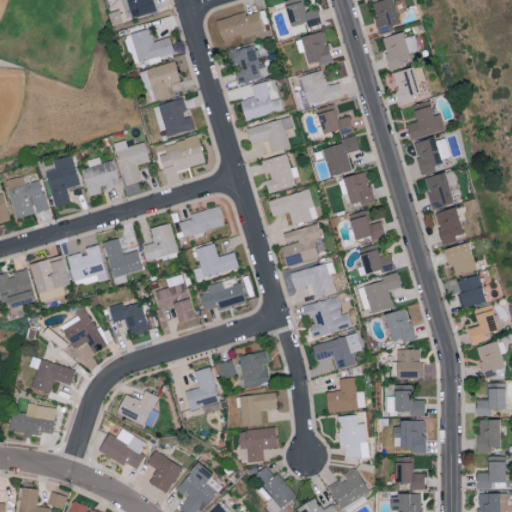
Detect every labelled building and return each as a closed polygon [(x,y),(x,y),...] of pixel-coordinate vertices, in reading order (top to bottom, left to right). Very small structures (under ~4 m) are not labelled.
[(126,0),(131,17),(155,11),(152,0),(126,0)] [(308,26),(321,23),(317,8),(305,10),(302,0),(283,0),(290,26),(307,21),(308,26)] [(400,25),(394,0),(376,0),(372,1),(377,30),(400,25)] [(257,11),(246,14),(245,11),(216,20),(222,42),(263,29),(257,11)] [(138,61),(174,52),(169,36),(153,40),(149,28),(131,33),(138,61)] [(323,30),(300,36),(307,63),(318,60),(319,64),(331,61),(323,30)] [(390,67),(413,61),(410,52),(418,50),(414,34),(405,36),(404,31),(381,37),(390,67)] [(237,83),(266,75),(263,63),(259,64),(253,43),(228,51),(237,83)] [(171,96),(167,81),(180,78),(175,60),(140,70),(145,90),(149,89),(152,101),(171,96)] [(391,73),(400,102),(422,95),(418,81),(426,79),(421,64),(391,73)] [(339,81),(327,85),(323,69),(299,75),(308,104),(343,94),(339,81)] [(245,120),(282,109),(279,97),(271,100),(266,80),(251,84),(255,96),(239,100),(245,120)] [(164,137),(194,128),(191,114),(188,115),(182,97),(155,105),(164,137)] [(406,124),(411,139),(446,129),(441,112),(434,114),(430,101),(413,106),(417,121),(406,124)] [(316,108),(323,133),(339,129),(340,134),(354,131),(350,115),(338,118),(334,103),(316,108)] [(246,127),(250,143),(268,139),(271,152),(291,147),(286,129),(294,127),(291,116),(246,127)] [(323,147),(329,175),(351,170),(347,152),(359,149),(356,134),(340,138),(341,142),(323,147)] [(164,143),(167,153),(159,155),(162,168),(165,167),(166,172),(205,163),(198,135),(164,143)] [(422,174),(436,170),(433,162),(451,157),(445,137),(435,140),(434,136),(413,142),(422,174)] [(124,185),(141,181),(137,163),(150,160),(145,141),(135,143),(133,138),(114,143),(124,185)] [(268,192),(295,186),(287,153),(263,159),(268,179),(265,179),(268,192)] [(52,159),(55,168),(45,170),(55,206),(70,202),(66,187),(79,184),(71,154),(52,159)] [(102,192),(101,187),(119,183),(113,159),(101,162),(99,156),(87,159),(88,166),(81,168),(88,195),(102,192)] [(362,205),(375,201),(366,170),(343,177),(350,204),(360,201),(362,205)] [(431,208),(452,203),(446,172),(425,176),(431,208)] [(5,180),(16,218),(49,208),(40,179),(25,183),(22,175),(5,180)] [(269,199),(272,215),(289,211),(292,224),(318,218),(311,189),(269,199)] [(0,222),(10,220),(3,192),(0,192),(0,222)] [(179,221),(182,235),(224,226),(219,206),(189,212),(190,218),(179,221)] [(443,244),(457,240),(455,235),(463,233),(456,206),(435,212),(443,244)] [(371,223),(366,209),(348,214),(355,240),(383,231),(380,220),(371,223)] [(150,227),(153,242),(142,245),(146,260),(178,251),(170,222),(150,227)] [(283,232),(286,244),(281,245),(286,266),(318,258),(313,239),(322,236),(318,223),(283,232)] [(122,253),(119,238),(105,240),(114,283),(127,281),(126,273),(142,269),(138,250),(122,253)] [(477,269),(469,241),(444,249),(449,266),(453,265),(456,275),(477,269)] [(238,266),(234,251),(218,256),(214,242),(194,248),(200,266),(193,268),(196,279),(238,266)] [(76,286),(107,277),(98,244),(85,247),(86,251),(68,256),(76,286)] [(390,253),(378,256),(376,244),(359,247),(365,272),(393,267),(390,253)] [(31,262),(40,302),(66,296),(64,285),(69,283),(63,255),(31,262)] [(7,271),(0,273),(0,291),(5,309),(36,299),(26,269),(8,275),(7,271)] [(393,307),(389,289),(401,286),(397,271),(381,275),(383,280),(359,286),(367,314),(393,307)] [(194,316),(182,273),(166,277),(168,287),(156,290),(161,310),(174,306),(178,320),(194,316)] [(455,281),(463,308),(486,301),(478,274),(455,281)] [(218,310),(246,301),(241,282),(232,285),(230,278),(207,285),(209,292),(200,294),(205,310),(217,306),(218,310)] [(353,327),(349,312),(342,313),(338,296),(304,305),(308,322),(312,337),(353,327)] [(109,305),(113,322),(125,318),(130,334),(148,329),(141,301),(123,306),(122,302),(109,305)] [(467,328),(471,344),(486,340),(485,334),(498,330),(492,304),(474,308),(478,325),(467,328)] [(60,325),(74,348),(86,340),(94,352),(107,344),(83,306),(75,311),(77,315),(60,325)] [(384,313),(391,340),(401,337),(402,342),(415,338),(406,307),(384,313)] [(312,345),(316,360),(333,355),(337,369),(357,363),(354,352),(362,349),(357,332),(312,345)] [(483,377),(496,375),(496,369),(503,368),(499,341),(478,345),(483,377)] [(395,377),(423,378),(424,362),(419,362),(420,349),(396,348),(395,377)] [(244,387),(269,383),(266,366),(268,365),(265,350),(238,355),(244,387)] [(36,368),(32,387),(51,391),(53,380),(71,383),(74,367),(31,358),(30,366),(36,368)] [(221,378),(235,374),(231,359),(217,363),(221,378)] [(185,390),(190,409),(219,401),(209,366),(194,370),(198,387),(185,390)] [(339,378),(340,390),(326,391),(327,411),(365,409),(364,390),(356,391),(356,377),(339,378)] [(505,409),(505,382),(487,382),(488,399),(476,399),(476,415),(491,415),(491,410),(505,409)] [(387,410),(410,411),(410,415),(424,416),(424,399),(412,399),(413,384),(394,384),(394,395),(387,395),(387,410)] [(157,395),(144,389),(140,399),(125,393),(116,412),(144,424),(157,395)] [(240,425),(262,424),(261,409),(277,408),(276,392),(238,395),(240,425)] [(12,411),(9,432),(32,435),(32,431),(52,434),(56,407),(27,403),(26,413),(12,411)] [(150,427),(159,412),(152,408),(144,423),(150,427)] [(345,458),(368,456),(366,423),(358,423),(357,414),(338,415),(339,446),(344,446),(345,458)] [(478,451),(491,451),(491,447),(500,447),(500,419),(477,419),(478,451)] [(393,446),(410,447),(410,452),(425,452),(425,435),(423,435),(423,421),(393,421),(393,446)] [(145,441),(122,427),(116,437),(109,433),(98,450),(124,466),(126,462),(136,468),(145,454),(140,451),(145,441)] [(276,427),(238,429),(239,447),(248,447),(249,461),(264,460),(263,448),(277,447),(276,427)] [(147,463),(156,468),(148,482),(167,492),(181,465),(153,450),(147,463)] [(506,482),(505,455),(488,455),(488,472),(476,472),(477,488),(491,488),(491,482),(506,482)] [(411,488),(425,489),(425,472),(413,472),(413,456),(395,456),(394,482),(411,483),(411,488)] [(214,474),(197,461),(176,488),(187,497),(178,507),(184,511),(199,511),(221,485),(211,478),(214,474)] [(277,509),(296,496),(279,472),(274,475),(267,466),(253,476),(277,509)] [(328,487),(340,508),(369,491),(355,467),(343,474),(345,477),(328,487)] [(18,511),(49,511),(50,507),(36,506),(38,488),(21,487),(18,511)] [(67,495),(50,491),(47,504),(64,508),(67,495)] [(421,511),(421,494),(390,494),(390,511),(394,511),(393,511),(421,511)] [(298,506),(300,511),(337,511),(333,503),(321,509),(316,498),(298,506)] [(101,511),(88,507),(88,505),(72,500),(68,511),(101,511)] [(233,511),(222,500),(209,511),(233,511)]
